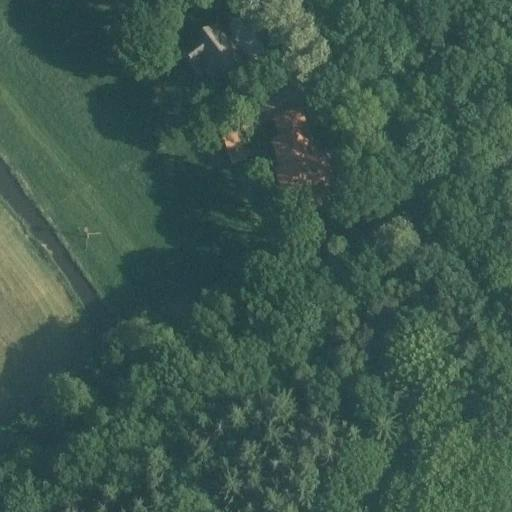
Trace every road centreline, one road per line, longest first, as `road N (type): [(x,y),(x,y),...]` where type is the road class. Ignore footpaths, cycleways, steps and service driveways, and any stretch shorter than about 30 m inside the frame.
road 1 (track): [(0,495),(47,452),(426,205)]
road 2 (unclassified): [(511,341),(461,251),(276,0)]
